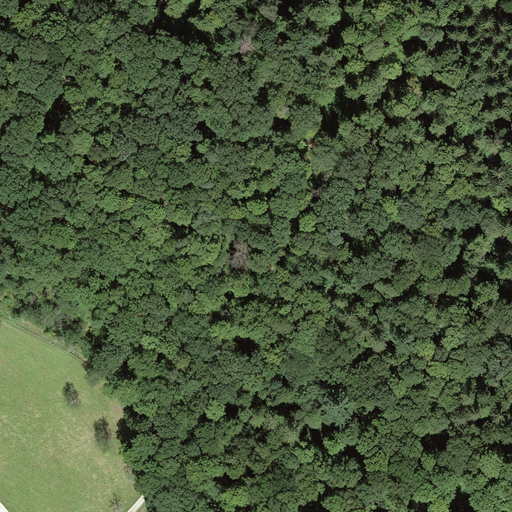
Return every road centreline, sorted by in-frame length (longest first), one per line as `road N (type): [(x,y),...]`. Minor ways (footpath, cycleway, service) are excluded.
road 1 (track): [(0,313),(110,377),(183,511)]
road 2 (track): [(128,511),(166,483),(279,509),(349,511)]
road 3 (track): [(360,511),(459,499),(511,470)]
road 4 (track): [(511,123),(410,0)]
